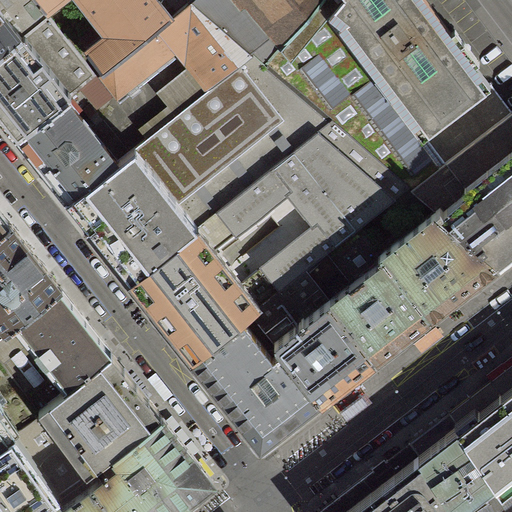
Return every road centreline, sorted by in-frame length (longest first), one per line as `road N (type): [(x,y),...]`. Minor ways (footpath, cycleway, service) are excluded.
road 1 (residential): [(269,502),(0,160)]
road 2 (residential): [(269,502),(511,317)]
